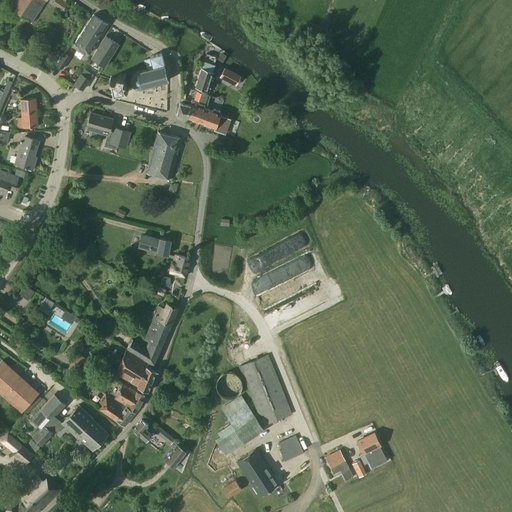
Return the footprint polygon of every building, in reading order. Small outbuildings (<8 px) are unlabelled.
[(13,0),(10,6),(32,22),(46,0),(13,0)] [(54,0),(53,3),(63,10),(68,2),(64,0),(54,0)] [(90,53),(109,24),(94,14),(75,43),(90,53)] [(105,66),(118,44),(106,36),(94,56),(92,58),(105,66)] [(62,69),(71,56),(65,52),(56,65),(62,69)] [(145,60),(148,69),(148,72),(165,67),(162,54),(150,57),(151,58),(145,60)] [(211,79),(213,72),(212,72),(217,57),(207,54),(196,87),(207,92),(210,84),(212,85),(213,80),(211,79)] [(142,87),(169,80),(165,67),(148,72),(148,69),(137,72),(133,74),(131,79),(133,84),(136,87),(142,87)] [(225,68),(220,77),(231,83),(232,82),(235,75),(236,74),(225,68)] [(81,74),(74,84),(81,89),(88,78),(81,74)] [(125,91),(126,89),(125,88),(124,87),(123,84),(124,84),(124,83),(123,83),(123,82),(122,80),(123,80),(122,79),(123,77),(121,76),(121,77),(120,76),(119,76),(119,75),(118,76),(117,76),(116,77),(116,78),(115,78),(115,79),(113,80),(112,80),(110,79),(109,81),(110,82),(111,83),(112,85),(111,85),(111,86),(111,87),(112,87),(113,90),(112,90),(112,91),(112,92),(114,93),(114,92),(115,92),(115,91),(118,90),(118,91),(119,92),(120,91),(120,90),(122,89),(122,90),(123,90),(125,91)] [(12,82),(8,80),(3,93),(7,95),(12,82)] [(190,106),(188,118),(200,122),(204,109),(205,107),(206,104),(209,95),(202,93),(198,106),(191,104),(190,106)] [(22,113),(37,112),(36,98),(21,99),(22,113)] [(180,103),(178,116),(188,118),(190,106),(180,103)] [(225,135),(230,120),(220,116),(221,114),(220,112),(215,110),(213,111),(206,109),(204,109),(200,122),(216,128),(215,130),(225,135)] [(37,112),(22,113),(23,128),(38,126),(37,112)] [(87,128),(109,134),(113,119),(91,112),(87,128)] [(10,132),(0,130),(0,139),(7,142),(10,132)] [(113,131),(110,143),(118,145),(121,134),(113,131)] [(180,138),(158,132),(147,171),(171,178),(178,154),(176,154),(180,138)] [(33,169),(35,161),(33,160),(38,140),(24,136),(15,164),(33,169)] [(14,190),(19,177),(0,169),(0,191),(5,193),(7,187),(14,190)] [(17,169),(15,175),(23,177),(25,172),(17,169)] [(115,214),(123,218),(126,212),(119,208),(115,214)] [(169,255),(172,241),(160,238),(141,233),(138,247),(157,251),(157,252),(169,255)] [(190,258),(174,254),(174,256),(169,255),(168,257),(173,258),(170,273),(185,277),(186,273),(190,258)] [(161,283),(169,286),(172,277),(164,275),(161,283)] [(166,290),(159,287),(158,293),(163,295),(166,290)] [(19,294),(17,300),(24,303),(26,297),(19,294)] [(153,365),(154,364),(166,337),(178,308),(167,303),(164,308),(159,305),(149,327),(150,327),(145,340),(148,342),(146,348),(133,340),(127,349),(153,365)] [(61,318),(72,324),(74,321),(77,322),(79,318),(66,310),(61,318)] [(8,340),(19,346),(22,348),(24,343),(10,335),(8,340)] [(148,392),(156,371),(147,367),(149,363),(127,349),(116,374),(138,387),(148,392)] [(68,381),(85,358),(79,353),(62,377),(68,381)] [(292,414),(268,354),(239,366),(259,417),(264,415),(267,424),(292,414)] [(0,391),(22,411),(39,392),(3,360),(0,362),(0,391)] [(216,384),(216,385),(216,386),(216,387),(216,388),(217,389),(217,390),(218,391),(218,392),(219,393),(220,394),(221,395),(221,396),(222,396),(224,397),(226,398),(227,398),(228,398),(229,398),(230,398),(231,398),(233,397),(234,397),(235,396),(236,396),(237,395),(238,394),(239,393),(240,392),(240,391),(241,390),(241,389),(241,388),(242,387),(242,386),(242,385),(242,384),(242,383),(241,382),(241,381),(241,379),(240,379),(239,378),(239,377),(238,376),(237,375),(236,374),(235,374),(234,373),(233,373),(232,373),(231,372),(230,372),(229,372),(227,372),(226,373),(225,373),(223,374),(222,374),(221,375),(220,376),(219,377),(218,378),(218,379),(217,379),(217,380),(217,382),(216,383),(216,384)] [(136,412),(145,396),(137,392),(123,383),(114,398),(129,407),(136,412)] [(124,427),(135,413),(127,406),(106,393),(99,402),(102,405),(99,409),(116,421),(116,420),(124,427)] [(66,404),(54,394),(31,419),(40,427),(32,436),(42,445),(62,423),(62,422),(55,415),(66,404)] [(225,455),(244,442),(244,443),(264,430),(241,395),(221,408),(231,423),(217,433),(220,436),(215,440),(225,455)] [(79,404),(62,422),(62,423),(75,436),(76,435),(92,450),(108,433),(92,418),(93,418),(79,404)] [(183,422),(193,427),(196,420),(185,416),(184,418),(183,421),(183,422)] [(145,428),(148,424),(142,419),(133,430),(146,440),(152,434),(145,428)] [(154,431),(171,444),(175,439),(158,426),(154,431)] [(34,454),(6,432),(0,440),(15,452),(13,455),(25,465),(34,454)] [(380,445),(374,433),(357,441),(363,453),(364,453),(369,463),(373,461),(375,466),(386,460),(379,445),(380,445)] [(303,453),(295,435),(279,443),(281,449),(280,449),(285,461),(303,453)] [(26,446),(34,453),(40,447),(31,440),(26,446)] [(165,461),(174,468),(187,453),(177,445),(165,461)] [(237,461),(260,495),(278,484),(255,449),(237,461)] [(350,469),(345,461),(340,450),(326,457),(334,473),(343,469),(344,472),(350,469)] [(355,469),(361,466),(359,461),(352,464),(355,469)] [(5,509),(8,511),(27,511),(31,509),(33,511),(36,511),(56,493),(61,487),(53,478),(48,479),(45,475),(42,479),(38,475),(5,509)] [(236,479),(223,487),(230,497),(242,489),(236,479)] [(360,497),(356,487),(341,493),(348,510),(360,505),(357,498),(360,497)]
